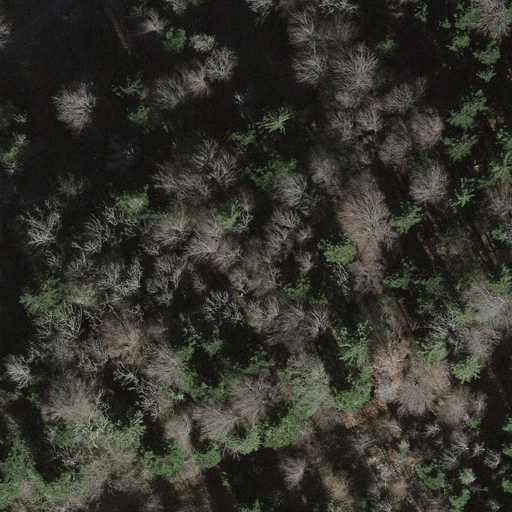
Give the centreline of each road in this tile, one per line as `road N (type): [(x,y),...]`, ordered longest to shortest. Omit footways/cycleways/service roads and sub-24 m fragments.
road 1 (track): [(511,19),(414,85),(345,117),(117,176),(0,188)]
road 2 (track): [(511,344),(299,437),(89,511)]
